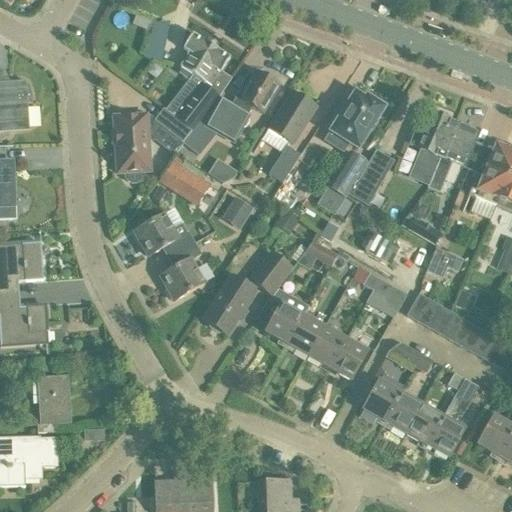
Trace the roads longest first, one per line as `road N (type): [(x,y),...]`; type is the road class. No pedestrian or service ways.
road 1 (residential): [(41,44),(75,70),(94,262),(167,405)]
road 2 (tertiary): [(511,80),(295,0)]
road 3 (residential): [(361,475),(267,429),(167,405)]
road 4 (residential): [(66,511),(167,405)]
